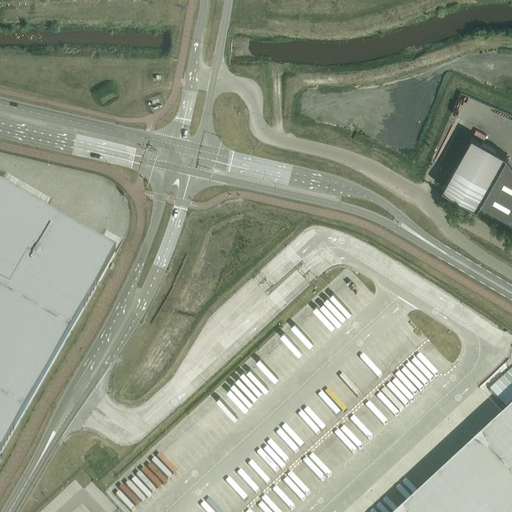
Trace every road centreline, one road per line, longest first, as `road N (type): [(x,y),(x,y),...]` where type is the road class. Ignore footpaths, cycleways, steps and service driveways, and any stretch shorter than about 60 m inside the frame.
road 1 (tertiary): [(34,468),(138,310),(192,171)]
road 2 (tertiary): [(170,166),(121,305),(55,415),(34,468)]
road 3 (tertiary): [(461,263),(362,191),(198,150)]
road 4 (tertiary): [(192,171),(354,210),(461,263)]
road 5 (unclassified): [(418,193),(333,153),(268,138),(255,119),(253,93),(214,79)]
road 6 (tertiary): [(176,145),(0,103)]
road 7 (tertiary): [(0,126),(170,166)]
road 8 (unknown): [(511,139),(494,117),(474,112),(418,193)]
road 9 (unclassified): [(511,273),(460,239),(418,193)]
